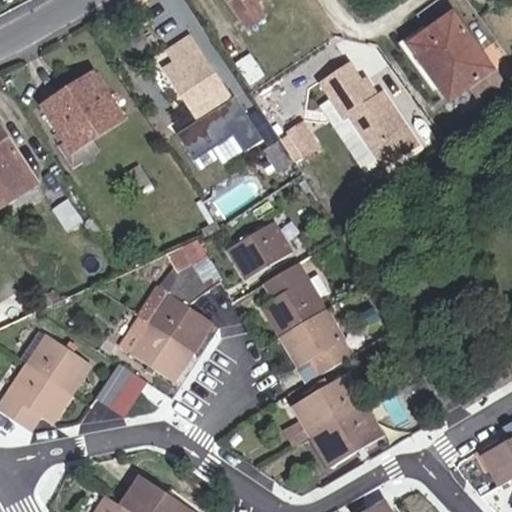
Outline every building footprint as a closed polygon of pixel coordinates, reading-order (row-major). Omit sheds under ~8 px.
[(229,0),(250,33),(268,21),(259,7),(270,0),(229,0)] [(452,17),(408,49),(449,105),(468,91),(478,105),(503,86),(452,17)] [(233,107),(190,42),(170,55),(178,66),(168,72),(203,126),(233,107)] [(384,172),(416,150),(386,105),(381,109),(364,84),(359,86),(347,68),(319,88),(343,123),(348,120),(384,172)] [(73,154),(93,142),(125,123),(96,75),(44,108),(68,145),(73,154)] [(0,129),(0,208),(0,209),(36,185),(0,129)] [(305,129),(289,139),(303,162),(319,152),(305,129)] [(101,155),(93,142),(73,154),(68,145),(60,150),(74,171),(84,165),(85,168),(96,163),(94,159),(101,155)] [(279,146),(265,155),(279,178),(294,169),(279,146)] [(154,191),(140,169),(130,175),(144,198),(154,191)] [(276,226),(229,253),(247,284),(294,256),(276,226)] [(207,299),(221,290),(198,253),(185,261),(207,299)] [(170,270),(192,307),(207,299),(185,261),(170,270)] [(263,309),(282,342),(328,315),(300,268),(261,291),(269,305),(263,309)] [(68,289),(72,299),(92,290),(106,284),(101,273),(68,289)] [(146,328),(189,357),(210,327),(167,298),(146,328)] [(328,315),(282,342),(300,373),(308,368),(316,384),(317,383),(355,360),(328,315)] [(123,358),(167,390),(189,357),(146,328),(123,358)] [(43,340),(23,368),(68,400),(88,371),(43,340)] [(23,368),(0,399),(0,418),(28,438),(39,424),(47,429),(68,400),(23,368)] [(118,372),(94,405),(108,416),(131,381),(118,372)] [(284,432),(296,452),(314,441),(368,409),(351,380),(325,396),(313,402),(297,412),(302,421),(284,432)] [(131,381),(108,416),(121,425),(144,391),(131,381)] [(316,384),(306,390),(313,402),(325,396),(317,383),(316,384)] [(387,442),(368,409),(314,441),(334,473),(387,442)] [(511,480),(511,439),(484,455),(501,486),(511,480)] [(187,511),(145,483),(126,511),(187,511)] [(121,511),(108,503),(101,511),(121,511)]
